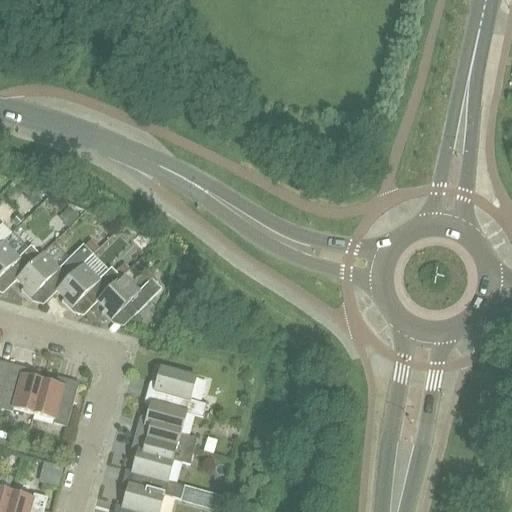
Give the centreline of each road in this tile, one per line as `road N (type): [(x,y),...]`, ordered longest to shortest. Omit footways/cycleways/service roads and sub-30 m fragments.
road 1 (residential): [(383,270),(288,244),(152,162),(0,111)]
road 2 (residential): [(75,511),(114,373),(98,349),(0,324)]
road 3 (secondary): [(444,228),(486,0)]
road 4 (secondary): [(392,511),(425,332)]
